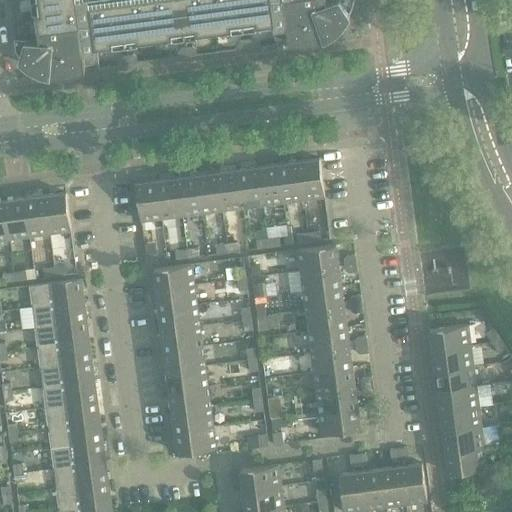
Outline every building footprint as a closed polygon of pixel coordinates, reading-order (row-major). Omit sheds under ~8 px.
[(16,51),(18,54),(20,57),(24,61),(26,63),(29,65),(32,67),(35,69),(42,72),(46,73),(50,74),(53,74),(55,75),(60,75),(64,75),(68,74),(73,73),(78,71),(82,70),(86,67),(86,63),(83,44),(76,43),(74,25),(81,24),(78,6),(77,0),(39,0),(41,10),(36,11),(40,40),(14,38),(16,51)] [(120,0),(91,4),(90,4),(78,6),(81,24),(74,25),(76,43),(83,44),(86,63),(97,61),(98,68),(99,68),(96,46),(114,43),(113,38),(137,35),(138,40),(173,35),(173,31),(197,27),(197,32),(233,27),(232,23),(256,19),(257,24),(274,22),(277,44),(278,44),(278,38),(289,36),(286,17),(293,14),(291,0),(120,0)] [(297,42),(300,42),(304,42),(308,42),(313,41),(318,40),(322,39),(324,38),(326,37),(330,35),(334,33),(336,31),(339,29),(341,27),(343,24),(347,20),(350,14),(352,9),(354,4),(355,1),(355,0),(332,0),(327,2),(326,0),(291,0),(293,14),(286,17),(289,36),(290,40),(294,41),(297,42)] [(19,1),(10,2),(12,10),(20,9),(19,1)] [(252,39),(247,40),(248,48),(256,47),(256,41),(252,39)] [(239,44),(239,48),(239,49),(248,48),(247,40),(241,41),(239,44)] [(193,47),(187,48),(188,56),(197,55),(196,49),(193,47)] [(179,52),(180,56),(180,57),(188,56),(187,48),(182,48),(179,52)] [(133,55),(128,56),(129,64),(137,63),(137,57),(133,55)] [(120,60),(120,64),(120,65),(129,64),(128,56),(122,56),(120,60)] [(320,158),(299,161),(304,199),(325,197),(320,158)] [(299,161),(279,164),(284,202),(304,199),(299,161)] [(279,164),(259,167),(264,205),(284,202),(279,164)] [(259,167),(238,169),(243,208),(264,205),(259,167)] [(238,169),(218,172),(223,210),(243,208),(238,169)] [(218,172),(198,175),(203,213),(223,210),(218,172)] [(198,175),(178,177),(183,216),(203,213),(198,175)] [(178,177),(158,180),(163,218),(183,216),(178,177)] [(163,218),(158,180),(136,183),(142,221),(163,218)] [(67,192),(45,195),(51,233),(72,231),(67,192)] [(45,195),(25,198),(30,236),(51,233),(45,195)] [(25,198),(5,201),(10,239),(30,236),(25,198)] [(5,201),(0,201),(0,240),(10,239),(5,201)] [(320,232),(309,233),(310,242),(321,240),(320,232)] [(310,242),(309,233),(297,235),(298,243),(310,242)] [(280,237),(268,238),(269,247),(281,245),(280,237)] [(269,247),(268,238),(257,240),(258,249),(269,247)] [(239,242),(228,244),(229,252),(241,251),(239,242)] [(229,252),(228,244),(216,245),(217,254),(229,252)] [(299,249),(301,270),(340,265),(337,244),(299,249)] [(199,248),(187,249),(189,258),(200,256),(199,248)] [(189,258),(187,249),(176,251),(177,259),(189,258)] [(146,255),(147,263),(159,262),(158,253),(146,255)] [(345,259),(346,264),(357,263),(356,254),(348,255),(345,259)] [(357,263),(346,264),(346,270),(350,273),(358,271),(357,263)] [(154,269),(157,290),(195,285),(192,264),(154,269)] [(259,264),(250,266),(252,276),(261,275),(259,264)] [(340,265),(301,270),(304,291),(342,286),(340,265)] [(67,266),(55,267),(56,276),(68,274),(67,266)] [(237,267),(238,279),(247,278),(245,266),(237,267)] [(56,276),(55,267),(44,269),(45,277),(56,276)] [(26,271),(15,272),(16,281),(27,279),(26,271)] [(16,281),(15,272),(3,274),(4,283),(16,281)] [(30,285),(33,306),(84,299),(81,278),(30,285)] [(247,278),(238,279),(240,290),(248,289),(247,278)] [(265,282),(253,284),(255,297),(267,296),(265,282)] [(195,285),(157,290),(160,310),(198,305),(195,285)] [(342,286),(304,291),(307,311),(345,306),(342,286)] [(350,299),(351,305),(363,303),(361,295),(353,296),(350,299)] [(84,299),(33,306),(36,327),(87,320),(84,299)] [(363,303),(351,305),(352,310),(355,313),(364,312),(363,303)] [(198,305),(160,310),(162,330),(200,325),(198,305)] [(345,306),(307,311),(310,331),(348,326),(345,306)] [(242,308),(243,319),(252,318),(250,307),(242,308)] [(252,318),(243,319),(245,331),(254,330),(252,318)] [(87,320),(36,327),(38,347),(90,340),(87,320)] [(430,329),(433,351),(471,345),(468,324),(430,329)] [(200,325),(162,330),(165,350),(203,345),(200,325)] [(348,326),(310,331),(312,351),(351,346),(348,326)] [(486,333),(493,342),(500,338),(494,328),(486,333)] [(356,340),(356,345),(368,344),(367,335),(358,336),(356,340)] [(500,338),(493,342),(499,352),(506,347),(500,338)] [(90,340),(38,347),(41,367),(92,360),(90,340)] [(368,344),(356,345),(357,351),(361,353),(369,352),(368,344)] [(203,345),(165,350),(168,371),(206,366),(203,345)] [(471,345),(433,351),(436,371),(474,366),(471,345)] [(351,346),(312,351),(315,372),(353,366),(351,346)] [(247,348),(249,360),(257,359),(256,347),(247,348)] [(7,351),(0,352),(0,360),(8,360),(7,351)] [(257,359),(249,360),(250,371),(259,370),(257,359)] [(92,360),(41,367),(44,387),(95,380),(92,360)] [(206,366),(168,371),(170,391),(209,386),(206,366)] [(353,366),(315,372),(318,392),(356,387),(353,366)] [(474,366),(436,371),(439,391),(477,386),(474,366)] [(361,380),(362,386),(373,384),(372,376),(364,377),(361,380)] [(95,380),(44,387),(46,407),(98,401),(95,380)] [(3,384),(4,393),(13,391),(11,383),(3,384)] [(373,384),(362,386),(363,391),(366,394),(375,393),(373,384)] [(209,386),(170,391),(173,411),(211,406),(209,386)] [(477,386),(439,391),(441,411),(479,406),(477,386)] [(356,387),(318,392),(320,412),(359,407),(356,387)] [(253,389),(254,400),(263,399),(261,388),(253,389)] [(13,391),(4,393),(5,401),(14,400),(13,391)] [(263,399),(254,400),(256,412),(264,411),(263,399)] [(98,401),(46,407),(49,428),(100,421),(98,401)] [(211,406),(173,411),(176,431),(214,426),(211,406)] [(479,406),(441,411),(444,431),(482,426),(479,406)] [(359,407),(320,412),(323,433),(361,428),(359,407)] [(289,417),(272,419),(274,429),(291,427),(289,417)] [(100,421),(49,428),(52,448),(103,441),(100,421)] [(8,425),(9,433),(18,432),(17,423),(8,425)] [(214,426),(176,431),(179,452),(217,447),(214,426)] [(482,426),(444,431),(447,452),(485,446),(482,426)] [(18,432),(9,433),(11,442),(19,440),(18,432)] [(275,445),(284,444),(282,432),(273,433),(275,445)] [(259,435),(261,447),(269,446),(268,434),(259,435)] [(103,441),(52,448),(55,468),(106,461),(103,441)] [(485,446),(447,452),(449,473),(488,468),(485,446)] [(408,447),(399,448),(401,460),(406,459),(409,456),(408,447)] [(401,460),(399,448),(391,449),(392,458),(395,461),(401,460)] [(367,453),(359,454),(360,465),(366,465),(369,461),(367,453)] [(360,465),(359,454),(350,455),(351,463),(355,466),(360,465)] [(313,460),(314,465),(315,471),(323,470),(322,459),(313,460)] [(106,461),(55,468),(57,488),(109,481),(106,461)] [(423,463),(402,466),(407,504),(428,501),(423,463)] [(22,464),(14,465),(15,473),(23,472),(22,464)] [(241,469),(244,491),(282,485),(279,464),(241,469)] [(402,466),(381,468),(387,507),(407,504),(402,466)] [(381,468),(361,471),(366,509),(387,507),(381,468)] [(346,511),(366,509),(361,471),(340,474),(345,511),(346,511)] [(23,472),(15,473),(16,482),(25,481),(23,472)] [(459,479),(450,480),(452,491),(460,490),(459,479)] [(109,481),(57,488),(60,508),(111,502),(109,481)] [(282,485),(244,491),(246,511),(285,506),(282,485)] [(2,487),(3,496),(12,494),(11,486),(2,487)] [(317,490),(319,501),(327,500),(326,488),(317,490)] [(12,494),(3,496),(4,504),(13,503),(12,494)] [(327,500),(319,501),(320,511),(324,511),(329,511),(327,500)] [(112,511),(111,502),(60,508),(60,511),(112,511)]
